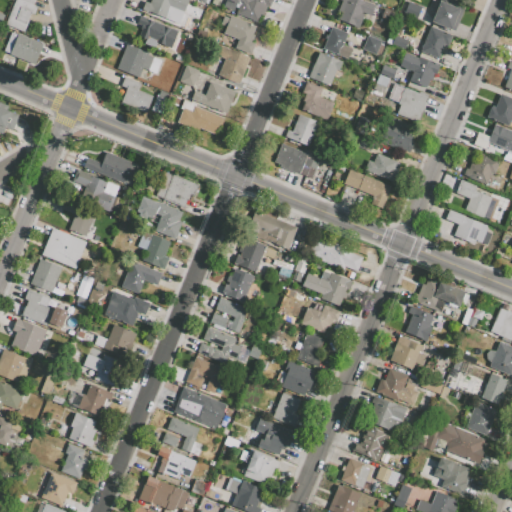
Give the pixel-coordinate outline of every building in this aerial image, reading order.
[(14,0),(4,25),(23,33),(29,20),(28,20),(30,14),(34,15),(38,7),(33,5),(34,0),(14,0)] [(150,0),(187,0),(178,24),(141,10),(144,1),(149,3),(150,0)] [(227,0),(240,5),(237,13),(259,22),(261,16),(258,14),(260,10),(266,12),(271,0),(227,0)] [(338,20),(358,28),(363,14),(370,16),(374,5),(362,0),(339,0),(342,1),(337,12),(341,13),(338,20)] [(408,2),(403,14),(415,20),(421,7),(408,2)] [(439,2),(431,22),(454,31),(464,7),(456,4),(454,8),(439,2)] [(149,20),(177,31),(170,48),(155,42),(156,40),(147,36),(146,40),(139,37),(144,26),(136,23),(139,16),(149,20)] [(230,17),(223,34),(237,40),(234,49),(249,55),(254,43),(251,42),(254,35),(251,34),(255,27),(230,17)] [(419,25),(415,36),(425,40),(420,52),(438,59),(443,47),(447,49),(453,36),(431,27),(430,29),(419,25)] [(322,50),(347,59),(351,48),(342,45),(347,33),(331,27),(322,50)] [(17,33),(8,54),(33,65),(42,43),(17,33)] [(367,35),(361,49),(375,54),(380,41),(367,35)] [(394,35),(391,44),(400,48),(404,39),(394,35)] [(126,44),(116,68),(138,77),(141,68),(155,74),(162,58),(126,44)] [(219,46),(215,56),(223,59),(217,76),(238,84),(245,67),(234,63),(238,53),(219,46)] [(308,77),(311,78),(310,79),(329,87),(335,70),(338,71),(342,61),(318,52),(308,77)] [(404,52),(398,66),(411,71),(407,80),(426,87),(429,80),(431,80),(434,73),(436,74),(439,66),(404,52)] [(508,61),(511,62),(511,91),(502,88),(510,69),(505,67),(508,61)] [(379,73),(392,78),(396,69),(383,64),(379,73)] [(198,71),(191,86),(179,81),(185,66),(198,71)] [(379,74),(388,78),(382,92),(373,89),(379,74)] [(124,77),(121,85),(127,87),(121,101),(146,112),(153,96),(138,90),(140,84),(124,77)] [(301,110),(326,120),(334,102),(318,96),(321,88),(306,81),(301,93),(305,94),(302,101),(304,102),(301,110)] [(210,82),(204,95),(194,91),(190,99),(226,114),(235,92),(210,82)] [(396,113),(417,122),(424,105),(423,105),(427,94),(419,91),(418,93),(404,87),(397,103),(400,104),(396,113)] [(160,90),(157,97),(156,96),(150,110),(160,114),(168,94),(160,90)] [(511,99),(511,111),(507,125),(486,117),(490,105),(495,106),(499,94),(511,99)] [(194,106),(224,118),(221,124),(218,123),(214,134),(195,126),(194,129),(178,122),(184,108),(191,111),(194,106)] [(0,107),(0,133),(1,134),(4,128),(11,130),(18,115),(0,107)] [(284,137),(307,146),(311,136),(315,137),(320,123),(298,114),(291,130),(287,129),(284,137)] [(379,142),(408,153),(413,141),(410,140),(415,127),(389,117),(379,142)] [(360,119),(371,124),(365,139),(354,134),(360,119)] [(511,151),(511,130),(491,125),(488,136),(475,132),(471,145),(484,148),(485,143),(511,151)] [(359,139),(373,145),(369,153),(355,147),(359,139)] [(280,144),(307,154),(306,157),(319,162),(312,180),(279,167),(280,164),(274,161),(280,144)] [(104,151),(139,165),(130,187),(82,167),(86,157),(99,163),(104,151)] [(500,162),(496,170),(492,169),(484,186),(464,177),(476,151),(500,162)] [(364,170),(393,182),(401,163),(376,153),(372,162),(368,160),(364,170)] [(348,169),(390,186),(382,208),(370,204),(373,195),(343,183),(348,169)] [(78,170),(90,175),(106,182),(102,192),(115,197),(109,210),(80,198),(85,186),(73,181),(78,170)] [(164,172),(155,196),(183,207),(188,194),(193,196),(197,185),(164,172)] [(460,180),(474,185),(472,190),(491,198),(483,218),(464,210),(468,198),(455,193),(460,180)] [(60,208),(74,214),(68,230),(85,237),(96,209),(65,196),(60,208)] [(155,201),(151,211),(152,212),(149,220),(157,223),(154,230),(175,239),(182,223),(177,221),(181,212),(155,201)] [(487,226),(480,243),(476,241),(474,246),(452,237),(458,224),(445,219),(449,210),(487,226)] [(254,211),(296,228),(288,249),(265,240),(265,241),(261,240),(261,242),(244,235),(254,211)] [(51,228),(85,242),(75,268),(41,255),(51,228)] [(142,231),(169,242),(164,256),(168,258),(163,269),(141,260),(145,250),(136,246),(142,231)] [(307,255),(335,266),(337,264),(356,271),(361,257),(343,250),(344,246),(335,242),(334,245),(314,237),(307,255)] [(233,263),(255,271),(265,246),(246,238),(243,247),(240,246),(237,251),(240,252),(239,255),(236,254),(233,263)] [(40,259),(60,267),(50,292),(29,283),(40,259)] [(130,261),(161,273),(156,285),(144,280),(138,294),(120,287),(130,261)] [(221,293),(225,294),(225,296),(242,303),(253,275),(233,268),(230,276),(228,275),(226,281),(228,281),(227,285),(224,284),(221,293)] [(301,286),(321,294),(320,298),(338,306),(341,298),(344,299),(347,293),(343,291),(344,288),(348,290),(351,281),(330,273),(331,272),(323,269),(319,278),(306,273),(301,286)] [(463,292),(458,307),(444,301),(440,312),(412,301),(415,294),(417,295),(421,284),(424,285),(426,282),(436,286),(438,282),(463,292)] [(27,289),(24,298),(27,300),(21,315),(58,331),(66,311),(54,306),(52,310),(37,303),(41,295),(27,289)] [(112,290),(132,299),(133,297),(149,303),(144,315),(138,312),(132,326),(95,311),(100,299),(106,302),(112,290)] [(209,322),(237,333),(247,308),(219,297),(214,309),(233,317),(231,321),(213,313),(209,322)] [(299,323),(323,332),(325,327),(328,328),(331,320),(337,322),(341,312),(322,305),(319,312),(306,306),(299,323)] [(409,306),(433,316),(428,327),(431,329),(425,342),(420,340),(420,339),(403,332),(411,314),(406,312),(409,306)] [(489,333),(501,337),(500,340),(508,343),(510,341),(511,341),(511,312),(507,310),(506,311),(499,308),(489,333)] [(16,318),(45,330),(35,356),(10,345),(15,332),(11,330),(16,318)] [(112,324),(136,333),(129,351),(118,346),(116,354),(103,349),(112,324)] [(200,343),(196,352),(224,363),(226,357),(234,360),(240,346),(233,344),(235,339),(207,327),(202,339),(221,347),(219,351),(200,343)] [(295,358),(315,366),(320,354),(317,353),(323,339),(305,332),(301,341),(299,340),(295,350),(298,351),(295,358)] [(398,336),(422,346),(419,353),(427,356),(423,366),(414,363),(412,370),(388,361),(398,336)] [(488,367),(510,376),(511,371),(511,347),(498,342),(495,351),(489,351),(485,354),(486,359),(490,363),(488,367)] [(0,354),(2,349),(24,358),(14,382),(0,376),(0,354)] [(103,353),(128,363),(118,389),(93,379),(103,353)] [(200,387),(185,382),(195,357),(223,369),(213,393),(204,390),(209,377),(202,374),(200,378),(203,379),(200,387)] [(455,357),(461,359),(458,369),(451,367),(455,357)] [(280,387),(303,396),(308,382),(311,383),(312,379),(317,381),(318,376),(312,374),(314,371),(287,360),(283,370),(286,371),(280,387)] [(388,369),(407,376),(402,387),(406,389),(406,388),(417,393),(412,406),(397,400),(397,401),(374,392),(379,379),(383,380),(388,369)] [(479,398),(497,405),(507,380),(489,373),(479,398)] [(419,386),(432,392),(435,384),(422,379),(419,386)] [(0,380),(22,389),(15,410),(4,406),(2,411),(0,410),(0,380)] [(89,384),(85,395),(81,394),(76,407),(102,417),(106,406),(103,405),(105,400),(112,402),(115,395),(89,384)] [(442,386),(449,389),(446,395),(440,392),(442,386)] [(173,412),(217,429),(227,405),(183,387),(173,412)] [(271,418),(295,427),(299,416),(294,414),(300,400),(281,392),(271,418)] [(373,396),(405,408),(400,419),(389,415),(388,418),(398,422),(394,433),(368,423),(371,416),(368,415),(372,404),(370,403),(373,396)] [(154,410),(168,415),(172,405),(158,400),(154,410)] [(465,427),(486,435),(496,410),(475,402),(465,427)] [(75,413),(95,421),(92,428),(95,429),(90,440),(92,441),(90,447),(67,438),(72,428),(69,427),(75,413)] [(165,429),(185,437),(180,449),(197,456),(202,445),(193,441),(198,428),(170,417),(165,429)] [(256,447),(277,455),(282,443),(285,445),(291,431),(259,418),(254,430),(264,434),(262,440),(259,439),(256,447)] [(422,447),(432,451),(437,437),(445,441),(444,444),(446,445),(444,450),(478,463),(483,449),(480,448),(484,439),(433,419),(422,447)] [(0,424),(12,430),(10,433),(13,434),(10,440),(8,439),(5,446),(0,444),(0,424)] [(366,428),(387,435),(377,461),(352,452),(355,445),(360,446),(366,428)] [(161,441),(175,447),(178,439),(164,433),(161,441)] [(67,444),(84,450),(81,457),(89,460),(85,471),(82,470),(79,479),(60,472),(67,454),(64,453),(67,444)] [(160,446),(185,457),(195,461),(188,477),(178,473),(176,479),(162,473),(161,474),(156,472),(162,457),(156,454),(160,446)] [(243,475),(263,484),(266,478),(269,479),(273,468),(276,469),(280,461),(252,450),(243,470),(245,471),(243,475)] [(404,456),(399,467),(407,471),(412,460),(404,456)] [(429,482),(461,495),(468,477),(465,476),(467,469),(438,457),(429,482)] [(347,458),(369,467),(361,489),(339,481),(347,458)] [(51,472),(76,483),(72,493),(67,491),(61,507),(40,498),(51,472)] [(147,475),(182,490),(180,493),(187,496),(182,509),(175,507),(173,511),(149,501),(148,504),(137,499),(147,475)] [(231,479),(226,490),(235,494),(231,504),(249,511),(258,511),(260,509),(256,508),(264,490),(245,482),(241,480),(240,482),(231,479)] [(401,484),(410,488),(404,502),(395,498),(401,484)] [(337,485),(359,494),(351,511),(329,511),(327,511),(337,485)] [(414,511),(416,511),(452,511),(456,504),(454,503),(456,499),(435,491),(430,504),(418,499),(414,511)] [(395,498),(404,502),(405,502),(402,509),(392,505),(395,498)] [(375,506),(381,508),(384,502),(378,499),(375,506)] [(65,511),(44,503),(40,511),(65,511)]
